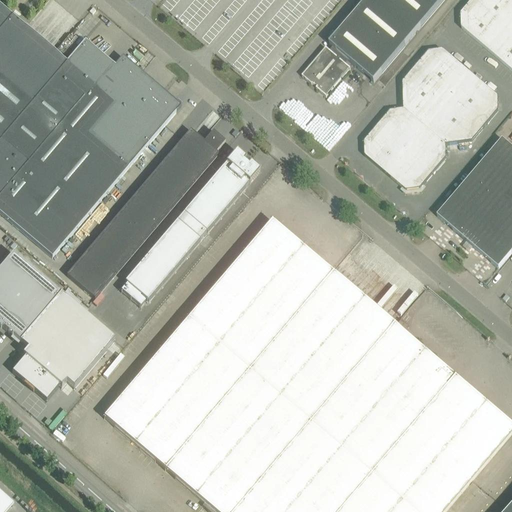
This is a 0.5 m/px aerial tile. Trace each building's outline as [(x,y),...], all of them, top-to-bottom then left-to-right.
[(0,0),(0,27),(10,16),(0,6),(0,0)] [(348,62),(367,78),(373,83),(443,0),(367,0),(308,70),(302,78),(326,98),(350,70),(345,66),(348,62)] [(511,0),(474,0),(461,16),(462,29),(511,71),(511,0)] [(10,16),(0,27),(0,215),(52,260),(120,179),(127,172),(181,108),(179,107),(181,104),(178,100),(175,104),(122,58),(115,67),(85,42),(67,64),(10,16)] [(498,98),(461,67),(443,51),(429,53),(403,84),(404,111),(391,113),(364,143),(365,157),(406,192),(420,190),(446,160),(446,146),(472,143),(498,112),(498,98)] [(511,128),(444,210),(437,217),(499,270),(505,262),(511,254),(511,128)] [(74,296),(204,144),(190,132),(67,277),(68,278),(62,285),(74,296)] [(225,143),(215,135),(213,133),(208,139),(204,144),(74,296),(88,308),(218,156),(216,154),(225,143)] [(125,284),(119,291),(140,309),(146,302),(148,304),(260,173),(250,165),(245,161),(246,161),(236,153),(125,284)] [(445,511),(511,434),(511,427),(271,222),(104,419),(212,511),(445,511)] [(13,256),(0,270),(0,327),(20,344),(61,296),(13,256)] [(13,372),(12,374),(27,387),(35,394),(46,403),(59,388),(61,390),(66,384),(74,390),(87,375),(114,342),(61,296),(20,344),(28,351),(23,357),(25,359),(13,372)] [(0,494),(0,511),(7,511),(13,506),(0,494)]
